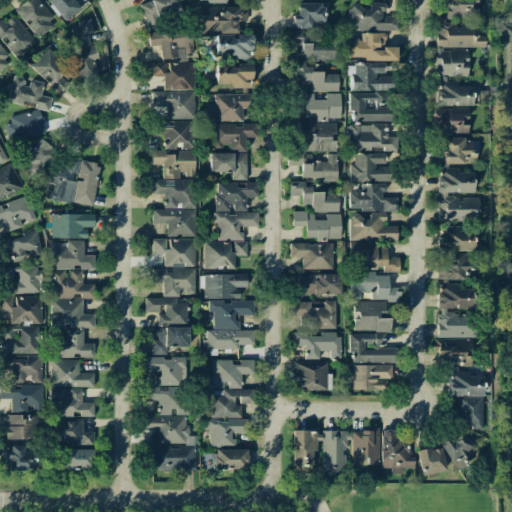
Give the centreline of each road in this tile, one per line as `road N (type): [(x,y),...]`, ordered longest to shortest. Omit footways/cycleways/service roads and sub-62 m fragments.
road 1 (residential): [(276,53),(277,0),(420,7),(420,372)]
road 2 (residential): [(121,499),(122,63),(107,0)]
road 3 (residential): [(270,495),(276,53)]
road 4 (residential): [(270,495),(0,500)]
road 5 (residential): [(420,372),(416,401),(406,407),(275,410)]
